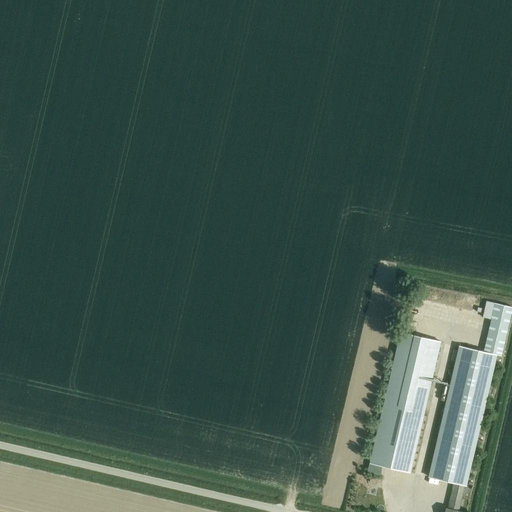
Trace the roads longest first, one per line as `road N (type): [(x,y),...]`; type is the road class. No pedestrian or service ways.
road 1 (track): [(0,427),(325,501)]
road 2 (unclassified): [(288,511),(0,445)]
